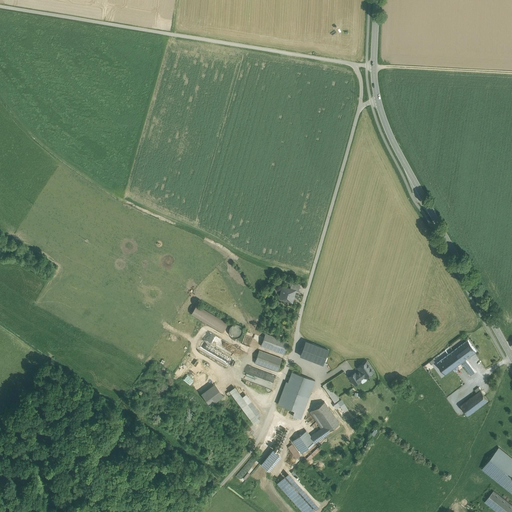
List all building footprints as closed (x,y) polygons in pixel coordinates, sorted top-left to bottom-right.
[(194,259),(190,258),(189,265),(193,265),(193,261),(199,262),(200,257),(194,256),(194,259)] [(300,284),(292,281),(290,288),(295,290),(298,291),(300,284)] [(290,288),(282,286),(279,298),(292,302),(295,290),(290,288)] [(228,323),(196,304),(191,314),(222,332),(228,323)] [(242,333),(242,330),(242,327),(240,325),(238,324),(235,323),(233,324),(231,325),(229,328),(229,330),(229,333),(231,335),(233,337),(236,337),(238,337),(240,335),(242,333)] [(242,351),(209,331),(204,339),(237,359),(242,351)] [(288,342),(265,333),(261,346),(283,354),(288,342)] [(253,337),(245,334),(241,344),(250,347),(253,337)] [(468,340),(456,349),(464,360),(466,359),(476,351),(468,340)] [(329,350),(306,341),(300,356),(323,364),(329,350)] [(464,360),(456,349),(437,363),(445,374),(461,362),(464,360)] [(282,358),(259,350),(255,362),(277,371),(282,358)] [(187,351),(175,373),(180,376),(192,354),(187,351)] [(475,372),(466,359),(464,360),(461,362),(471,375),(475,372)] [(373,371),(366,361),(364,361),(363,362),(362,363),(358,367),(360,370),(356,373),(358,377),(363,374),(365,377),(373,371)] [(276,376),(247,365),(244,371),(274,383),(276,376)] [(274,383),(244,371),(242,378),(271,390),(274,383)] [(301,375),(292,371),(288,382),(298,386),(300,379),(300,378),(301,375)] [(355,372),(349,376),(355,384),(360,380),(358,377),(356,373),(355,372)] [(298,386),(288,382),(279,405),(302,413),(311,391),(305,388),(301,387),(298,386)] [(339,399),(327,382),(323,385),(335,402),(339,399)] [(215,383),(201,393),(210,405),(223,395),(215,383)] [(255,407),(243,392),(240,394),(235,387),(230,391),(254,423),(259,419),(252,410),(255,407)] [(477,393),(461,405),(468,415),(488,400),(481,390),(477,393)] [(342,426),(324,401),(313,409),(319,419),(329,433),(330,434),(342,426)] [(310,436),(306,431),(293,440),(302,452),(329,433),(319,419),(315,422),(320,429),(310,436)] [(283,421),(273,444),(276,450),(286,429),(283,421)] [(330,434),(330,435),(334,441),(346,432),(342,426),(330,434)] [(300,456),(292,444),(288,447),(296,458),(300,456)] [(261,445),(248,461),(256,468),(270,451),(261,445)] [(318,447),(312,453),(314,456),(320,450),(318,447)] [(511,457),(499,447),(482,468),(511,491),(511,457)] [(273,449),(261,463),(267,468),(279,454),(280,452),(276,450),(275,452),(273,449)] [(311,511),(313,511),(283,477),(277,482),(303,511),(311,511)] [(511,511),(511,504),(494,490),(485,501),(500,511),(511,511)]
